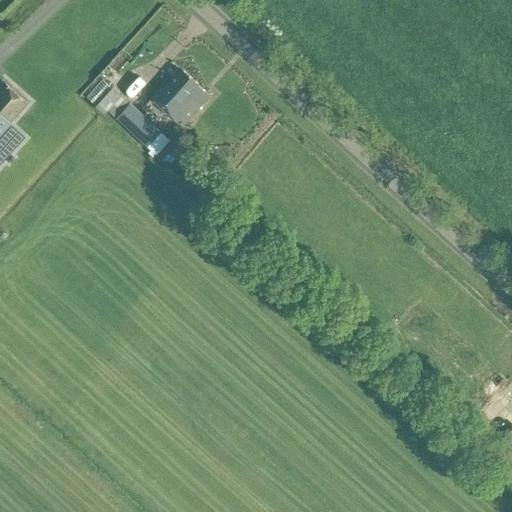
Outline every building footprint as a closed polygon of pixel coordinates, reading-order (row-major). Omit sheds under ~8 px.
[(165,84),(152,98),(183,126),(211,95),(183,69),(167,86),(165,84)] [(0,238),(50,284),(92,237),(0,153),(0,135),(11,124),(8,121),(25,102),(0,80),(0,238)] [(96,105),(105,113),(108,110),(117,118),(116,118),(147,147),(161,130),(130,101),(129,102),(113,87),(96,105)] [(182,177),(198,192),(213,175),(197,160),(182,177)] [(43,399),(90,350),(87,348),(95,340),(79,324),(62,341),(78,356),(59,376),(45,362),(26,382),(43,399)] [(511,459),(511,428),(496,444),(511,459)]
